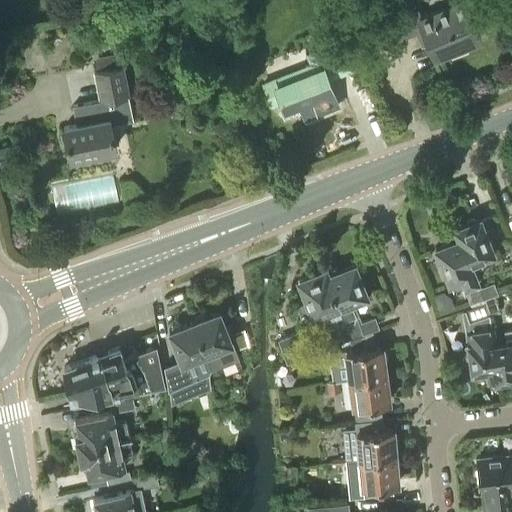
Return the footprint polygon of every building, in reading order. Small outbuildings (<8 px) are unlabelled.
[(418,10),(411,13),(408,5),(393,11),(396,19),(390,22),(397,39),(418,30),(423,43),(428,41),(433,55),(480,36),(465,0),(428,0),(432,8),(419,13),(418,10)] [(341,21),(331,25),(336,37),(346,32),(341,21)] [(319,60),(305,65),(262,82),(271,105),(281,101),(284,110),(310,99),(316,114),(337,106),(327,79),(354,69),(342,39),(315,49),(319,60)] [(120,52),(94,58),(96,68),(122,62),(120,52)] [(99,99),(72,105),(76,123),(63,126),(69,157),(115,147),(110,123),(133,119),(128,95),(122,65),(94,71),(99,99)] [(460,238),(472,269),(482,265),(479,258),(492,252),(479,218),(454,228),(458,239),(460,238)] [(460,238),(458,239),(435,248),(452,289),(476,280),(472,269),(460,238)] [(351,338),(363,334),(350,301),(366,295),(354,264),(328,274),(351,338)] [(351,338),(328,274),(325,268),(298,279),(306,299),(296,303),(302,318),(312,314),(313,316),(327,310),(340,343),(350,339),(351,338)] [(479,286),(483,298),(484,298),(493,294),(497,293),(493,281),(479,286)] [(483,298),(479,286),(465,291),(469,303),(483,298)] [(493,294),(484,298),(485,302),(487,307),(496,304),(493,294)] [(485,302),(471,307),(464,309),(468,321),(489,314),(487,307),(485,302)] [(193,320),(206,352),(214,349),(220,364),(237,357),(219,310),(193,320)] [(206,352),(193,320),(168,330),(181,362),(182,361),(185,369),(198,364),(195,356),(206,352)] [(499,380),(494,345),(491,327),(466,331),(473,373),(487,371),(489,381),(499,380)] [(511,327),(503,329),(505,344),(494,345),(499,380),(511,377),(511,327)] [(232,334),(238,349),(248,345),(243,329),(232,334)] [(277,338),(286,362),(309,353),(300,329),(277,338)] [(363,334),(351,338),(350,339),(351,349),(345,350),(349,378),(385,373),(381,345),(374,346),(372,330),(363,334)] [(123,397),(136,394),(140,393),(139,390),(165,385),(156,345),(123,357),(119,347),(106,351),(104,345),(94,349),(96,354),(63,366),(70,399),(110,390),(112,399),(123,396),(123,397)] [(385,373),(349,378),(355,422),(382,418),(379,403),(389,401),(385,373)] [(340,380),(325,382),(321,382),(322,393),(341,390),(340,380)] [(108,400),(112,399),(110,390),(70,399),(73,408),(108,400)] [(123,396),(112,399),(108,400),(111,410),(112,410),(112,411),(135,406),(134,406),(139,405),(136,394),(123,397),(123,396)] [(77,448),(128,436),(125,420),(115,422),(112,411),(112,410),(111,410),(75,418),(78,434),(74,435),(77,448)] [(382,418),(355,422),(355,428),(346,429),(343,433),(345,460),(395,455),(392,427),(383,428),(382,418)] [(84,459),(87,475),(125,466),(122,454),(132,452),(128,436),(77,448),(80,460),(84,459)] [(480,482),(511,479),(511,453),(511,454),(511,453),(475,457),(477,482),(480,482)] [(395,455),(345,460),(346,472),(359,471),(361,487),(398,483),(395,455)] [(129,470),(108,475),(110,483),(130,478),(129,470)] [(131,477),(134,489),(159,484),(157,472),(131,477)] [(511,503),(511,479),(480,482),(482,506),(511,503)] [(145,511),(142,499),(132,502),(130,489),(92,497),(95,511),(145,511)] [(397,511),(397,510),(378,511),(349,511),(348,502),(319,505),(319,511),(397,511)] [(511,511),(511,503),(482,506),(482,511),(511,511)]
